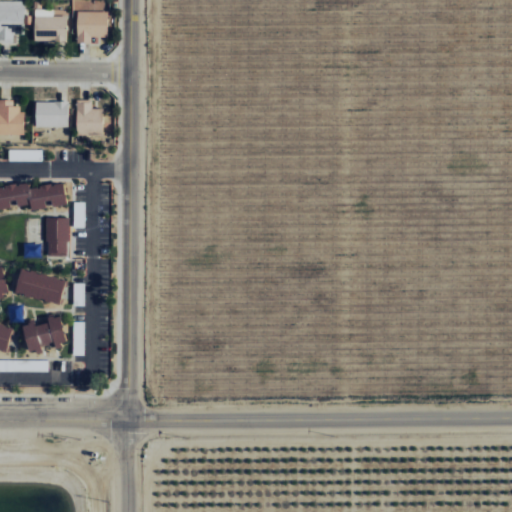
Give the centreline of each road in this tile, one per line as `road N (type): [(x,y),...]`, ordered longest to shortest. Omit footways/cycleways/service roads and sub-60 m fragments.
road 1 (tertiary): [(0,417),(511,417)]
road 2 (residential): [(126,0),(126,511)]
road 3 (track): [(0,459),(84,470),(95,483),(98,511)]
road 4 (residential): [(0,68),(126,70)]
road 5 (residential): [(126,170),(0,169)]
